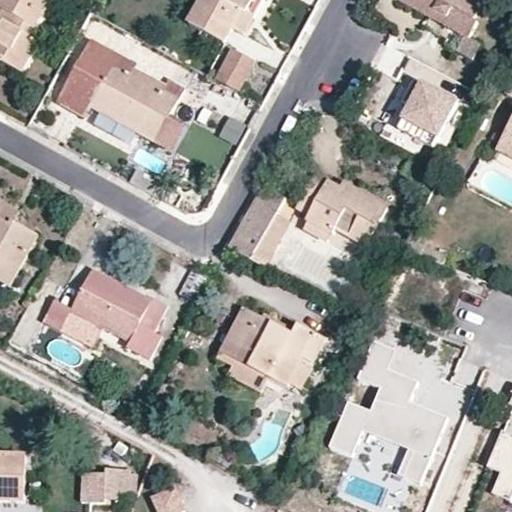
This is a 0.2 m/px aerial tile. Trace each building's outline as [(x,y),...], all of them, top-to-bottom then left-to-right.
[(0,0),(0,68),(18,78),(35,46),(31,44),(54,0),(0,0)] [(242,12),(252,18),(262,0),(203,0),(189,26),(224,45),(232,30),(242,12)] [(447,18),(443,25),(470,39),(479,23),(475,21),(484,4),(476,0),(401,0),(401,2),(432,19),(436,12),(447,18)] [(243,36),(252,18),(242,12),(232,30),(243,36)] [(432,19),(443,25),(447,18),(436,12),(432,19)] [(95,107),(139,131),(137,134),(173,153),(187,128),(169,118),(184,91),(168,82),(165,89),(133,71),(136,66),(95,43),(61,105),(88,120),(95,107)] [(238,96),(254,68),(234,56),(218,85),(238,96)] [(460,105),(423,85),(403,123),(440,143),(460,105)] [(231,121),(222,136),(237,144),(245,129),(231,121)] [(511,157),(511,146),(504,143),(500,151),(511,157)] [(309,217),(332,230),(335,225),(363,240),(383,201),(341,178),(338,183),(315,171),(298,205),(311,212),(309,217)] [(253,259),(276,214),(285,195),(264,184),(230,247),(253,259)] [(0,215),(12,222),(14,218),(18,210),(0,199),(0,215)] [(253,259),(265,266),(289,221),(276,214),(253,259)] [(37,231),(14,218),(12,222),(0,215),(0,279),(8,284),(37,231)] [(328,239),(332,230),(309,217),(304,226),(328,239)] [(154,327),(168,303),(156,296),(155,299),(95,268),(76,303),(107,320),(134,334),(142,320),(154,327)] [(48,314),(96,340),(107,320),(76,303),(59,293),(48,314)] [(260,316),(242,306),(220,346),(283,382),(299,354),(312,361),(325,337),(295,320),(292,326),(288,331),(260,316)] [(288,331),(292,326),(264,310),(260,316),(288,331)] [(154,327),(142,320),(134,334),(129,346),(154,359),(167,334),(154,327)] [(283,382),(220,346),(216,352),(227,358),(223,365),(265,391),(270,382),(280,388),(283,382)] [(390,373),(398,354),(378,346),(363,383),(382,391),(373,413),(351,404),(332,451),(355,460),(365,434),(410,452),(400,477),(423,486),(449,421),(410,406),(419,384),(390,373)] [(299,354),(283,382),(296,389),(312,361),(299,354)] [(494,493),(510,499),(511,495),(511,435),(502,432),(488,468),(501,473),(494,493)] [(24,455),(0,454),(0,499),(23,500),(24,455)] [(132,491),(132,472),(133,466),(108,466),(107,471),(82,471),(82,501),(107,502),(107,496),(132,497),(132,491)] [(141,472),(132,472),(132,491),(140,491),(141,472)] [(157,511),(178,511),(184,508),(172,487),(151,499),(157,511)]
